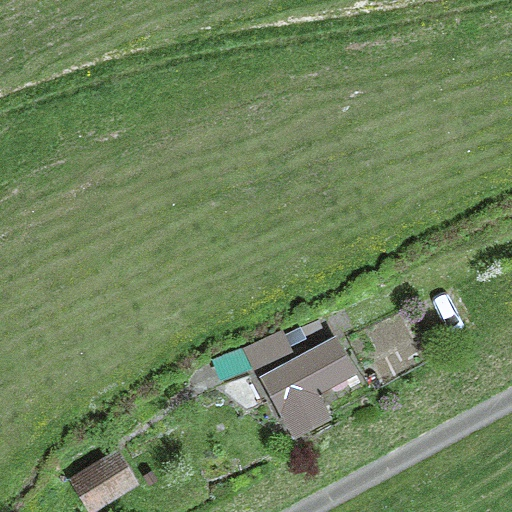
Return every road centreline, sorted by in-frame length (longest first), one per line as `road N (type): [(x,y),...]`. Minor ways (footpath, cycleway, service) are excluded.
road 1 (track): [(452,0),(185,47),(0,102)]
road 2 (residential): [(511,401),(307,511)]
